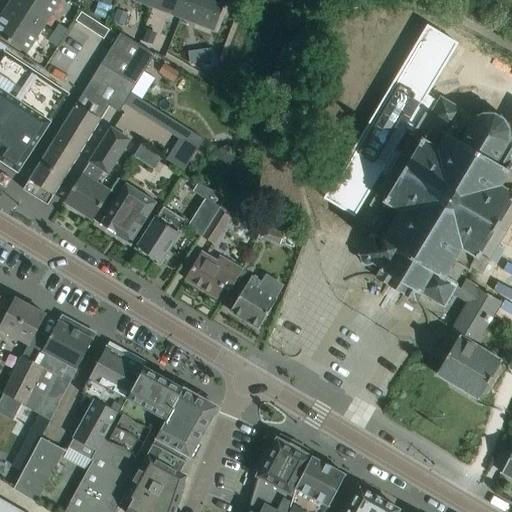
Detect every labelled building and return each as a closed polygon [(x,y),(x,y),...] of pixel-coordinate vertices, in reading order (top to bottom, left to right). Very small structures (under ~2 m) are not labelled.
[(10,0),(8,3),(44,26),(60,0),(10,0)] [(182,19),(189,0),(154,0),(151,8),(182,19)] [(189,0),(182,19),(212,31),(223,0),(189,0)] [(44,26),(8,3),(0,15),(0,36),(27,53),(44,26)] [(115,10),(111,20),(122,25),(126,14),(115,10)] [(81,11),(75,20),(103,38),(109,30),(81,11)] [(62,38),(67,29),(58,24),(53,32),(62,38)] [(145,29),(141,41),(151,44),(155,33),(145,29)] [(81,95),(29,179),(53,194),(109,105),(119,112),(124,104),(131,92),(141,99),(154,79),(143,72),(154,54),(120,32),(81,95)] [(56,46),(62,38),(53,32),(47,41),(56,46)] [(189,50),(175,44),(170,56),(184,62),(189,50)] [(212,47),(200,49),(202,61),(214,60),(212,47)] [(17,171),(68,93),(4,52),(0,57),(0,148),(1,149),(0,150),(0,160),(3,162),(4,161),(10,165),(10,166),(17,171)] [(179,73),(164,64),(158,73),(173,82),(179,73)] [(131,92),(124,104),(137,112),(144,101),(141,99),(131,92)] [(461,111),(462,110),(440,98),(430,114),(426,112),(413,134),(411,133),(410,135),(407,133),(398,149),(402,152),(386,179),(380,175),(371,190),(374,192),(373,194),(376,195),(370,205),(380,210),(376,216),(383,220),(375,233),(372,231),(371,233),(372,234),(360,254),(362,256),(360,260),(369,265),(371,261),(381,267),(375,277),(416,301),(422,292),(443,304),(444,303),(445,303),(449,302),(451,298),(450,294),(449,293),(450,291),(456,294),(460,288),(456,285),(457,283),(454,281),(462,268),(469,271),(472,265),(481,271),(487,262),(490,263),(491,261),(494,263),(503,248),(499,245),(511,221),(511,134),(509,129),(509,123),(503,119),(500,114),(494,114),(489,110),(483,114),(477,114),(474,118),(461,111)] [(156,109),(149,120),(179,138),(166,159),(183,170),(203,138),(156,109)] [(111,128),(64,202),(92,220),(110,191),(96,182),(104,171),(108,173),(129,139),(111,128)] [(140,144),(132,155),(138,159),(146,147),(140,144)] [(227,144),(210,152),(221,173),(237,166),(227,144)] [(119,178),(111,192),(118,197),(99,224),(130,243),(156,202),(119,178)] [(201,236),(225,197),(197,184),(193,191),(205,199),(187,227),(201,236)] [(225,197),(201,236),(214,245),(238,205),(225,197)] [(156,216),(147,230),(137,247),(138,248),(137,249),(139,250),(140,249),(160,262),(186,220),(163,206),(157,217),(156,216)] [(265,227),(261,238),(280,245),(284,234),(265,227)] [(201,252),(195,262),(185,279),(216,297),(225,282),(231,285),(229,289),(230,289),(242,269),(220,256),(217,262),(201,252)] [(257,287),(261,281),(251,275),(230,310),(258,328),(276,299),(257,287)] [(480,334),(500,301),(465,280),(460,288),(456,294),(468,301),(442,344),(441,343),(434,354),(444,360),(436,373),(478,398),(501,360),(477,346),(483,336),(480,334)] [(0,329),(26,343),(28,344),(45,313),(44,313),(43,314),(32,308),(33,307),(15,298),(0,326),(0,329)] [(17,480),(40,438),(50,418),(59,404),(57,403),(92,339),(73,329),(75,325),(62,318),(60,322),(58,321),(41,352),(28,344),(26,343),(2,394),(3,394),(0,399),(0,413),(12,420),(20,405),(38,414),(22,445),(6,475),(17,480)] [(117,411),(141,365),(106,346),(89,378),(81,393),(94,399),(73,438),(66,453),(75,457),(76,453),(90,461),(116,411),(117,411)] [(155,436),(181,387),(170,381),(169,383),(143,369),(145,367),(141,365),(117,411),(116,411),(90,461),(92,461),(64,511),(114,511),(120,502),(154,438),(155,436)] [(181,453),(188,457),(211,413),(209,403),(181,387),(155,436),(154,438),(181,453)] [(256,478),(241,511),(286,511),(291,494),(311,456),(277,437),(256,478)] [(40,438),(17,480),(18,481),(13,489),(36,502),(65,451),(40,438)] [(181,453),(154,438),(120,502),(127,506),(124,511),(125,511),(173,511),(186,477),(171,468),(176,459),(178,460),(181,453)] [(511,478),(511,450),(501,472),(511,478)] [(325,511),(343,478),(345,474),(311,456),(291,494),(286,511),(325,511)] [(384,500),(382,498),(379,497),(379,498),(360,487),(350,505),(349,504),(344,511),(397,511),(399,508),(384,500)] [(24,511),(0,498),(0,511),(24,511)]
